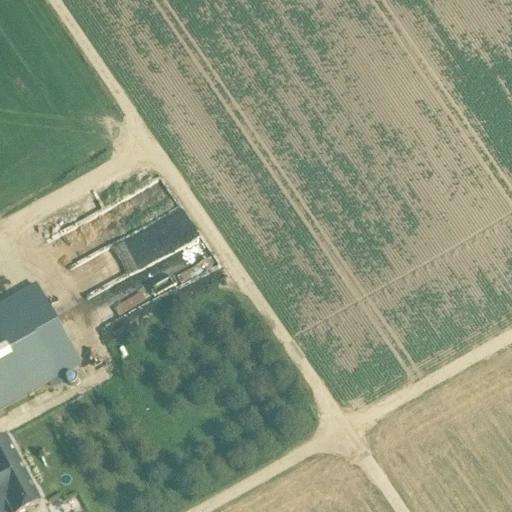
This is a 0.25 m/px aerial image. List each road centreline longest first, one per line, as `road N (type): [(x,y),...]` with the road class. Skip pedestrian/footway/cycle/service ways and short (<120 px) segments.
road 1 (track): [(345,430),(511,336)]
road 2 (unknown): [(0,222),(147,139)]
